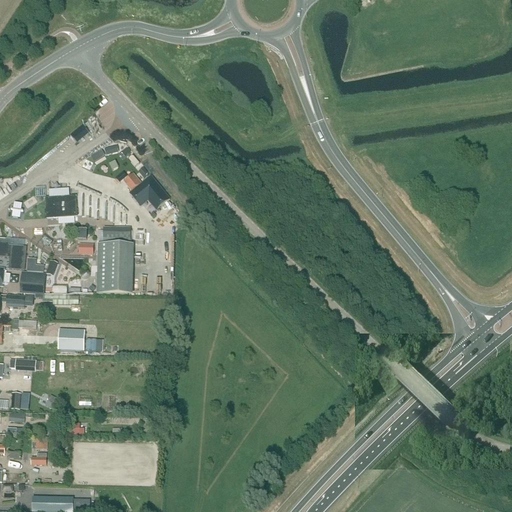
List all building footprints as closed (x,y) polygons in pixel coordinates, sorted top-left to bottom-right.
[(83,126),(71,136),(77,144),(90,134),(83,126)] [(96,161),(105,155),(101,150),(93,157),(96,161)] [(128,158),(135,168),(142,163),(135,153),(128,158)] [(91,171),(95,164),(85,159),(81,165),(91,171)] [(124,182),(132,192),(141,184),(134,174),(124,182)] [(170,201),(152,177),(129,194),(141,208),(149,202),(156,211),(170,201)] [(24,202),(27,207),(38,201),(35,196),(24,202)] [(46,199),(47,220),(78,218),(77,197),(46,199)] [(66,228),(61,232),(67,238),(71,233),(66,228)] [(104,244),(131,245),(131,229),(104,228),(104,244)] [(78,238),(78,241),(87,241),(88,230),(78,230),(78,238)] [(79,256),(94,256),(94,245),(80,245),(79,256)] [(135,246),(99,245),(98,295),(133,296),(135,246)] [(54,262),(51,275),(57,276),(60,264),(54,262)] [(79,276),(80,268),(70,267),(69,274),(79,276)] [(0,287),(3,287),(3,284),(10,285),(11,275),(4,274),(4,269),(0,268),(0,287)] [(43,296),(45,296),(46,275),(22,273),(21,294),(36,295),(36,299),(43,300),(43,296)] [(0,299),(0,314),(1,304),(7,304),(7,309),(24,310),(25,299),(8,297),(8,299),(1,299),(0,299)] [(53,305),(79,305),(79,297),(44,297),(44,304),(53,304),(53,305)] [(19,329),(37,330),(38,322),(13,321),(13,331),(19,331),(19,329)] [(85,338),(85,337),(85,331),(59,331),(58,351),(84,351),(85,338)] [(14,354),(27,354),(27,340),(14,340),(14,354)] [(43,372),(43,363),(37,363),(37,361),(36,361),(24,361),(10,361),(10,370),(16,370),(16,373),(36,374),(36,372),(43,372)] [(11,410),(20,411),(21,395),(12,394),(11,410)] [(56,413),(62,402),(55,398),(49,410),(56,413)] [(26,415),(10,414),(9,423),(25,425),(26,415)] [(66,436),(80,436),(80,425),(66,425),(66,436)] [(36,450),(48,450),(48,438),(37,438),(36,450)] [(47,467),(47,459),(32,459),(32,467),(47,467)] [(73,511),(74,500),(33,499),(32,511),(73,511)]
